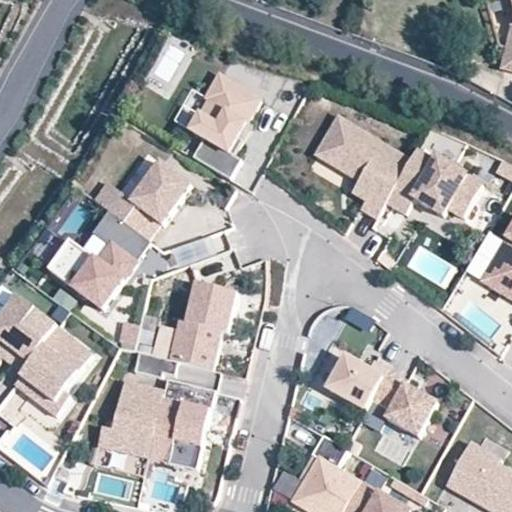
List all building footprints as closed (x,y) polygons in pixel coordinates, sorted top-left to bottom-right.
[(242,156),(251,141),(242,136),(251,123),(255,125),(270,101),(229,76),(216,97),(219,99),(200,130),(213,137),(201,156),(238,178),(249,160),(242,156)] [(388,203),(414,160),(341,115),(321,147),(365,175),(361,181),(358,186),(371,194),(367,201),(362,209),(378,219),(388,203)] [(365,175),(321,147),(317,154),(361,181),(365,175)] [(484,187),(440,160),(437,164),(419,153),(414,160),(388,203),(406,214),(416,200),(444,217),(449,209),(464,219),(484,187)] [(170,223),(200,184),(169,161),(140,199),(130,191),(116,209),(117,210),(154,238),(167,221),(170,223)] [(511,181),(511,167),(505,163),(499,174),(511,181)] [(116,209),(130,191),(116,181),(103,199),(116,209)] [(371,194),(358,186),(354,192),(367,201),(371,194)] [(154,238),(117,210),(102,230),(118,243),(106,259),(77,237),(56,265),(109,306),(143,261),(136,256),(142,249),(148,254),(158,241),(154,238)] [(176,269),(229,252),(222,233),(170,250),(176,269)] [(511,297),(511,233),(483,279),(511,297)] [(459,253),(472,261),(479,250),(467,242),(459,253)] [(148,254),(142,249),(136,256),(143,261),(148,254)] [(219,369),(229,331),(234,332),(245,293),(203,283),(193,321),(186,319),(176,358),(183,360),(219,369)] [(29,369),(65,324),(30,297),(7,327),(0,321),(0,357),(3,360),(8,353),(15,344),(22,350),(15,359),(29,369)] [(136,349),(140,326),(123,323),(120,347),(136,349)] [(70,388),(99,351),(65,324),(29,369),(27,372),(46,387),(40,395),(62,412),(77,393),(70,388)] [(15,359),(22,350),(15,344),(8,353),(15,359)] [(180,374),(183,360),(176,358),(144,350),(139,370),(166,377),(168,371),(180,374)] [(378,400),(393,374),(378,365),(374,372),(352,359),(333,390),(371,412),(378,400)] [(46,387),(27,372),(21,380),(40,395),(46,387)] [(444,406),(411,387),(413,383),(394,372),(393,374),(378,400),(396,411),(391,420),(424,440),(444,406)] [(200,474),(210,437),(205,435),(207,428),(212,429),(222,391),(173,378),(169,395),(152,461),(200,474)] [(152,461),(169,395),(129,385),(117,433),(107,430),(102,448),(152,461)] [(348,511),(365,485),(341,471),(353,452),(329,437),(317,457),(323,461),(309,483),(298,501),(314,511),(348,511)] [(492,511),(511,511),(511,473),(502,468),(496,465),(499,459),(475,446),(450,488),(492,511)] [(309,483),(323,461),(317,457),(302,479),(309,483)] [(502,468),(505,463),(499,459),(496,465),(502,468)] [(275,488),(298,501),(309,483),(302,479),(286,470),(275,488)] [(411,511),(366,484),(365,485),(348,511),(411,511)]
